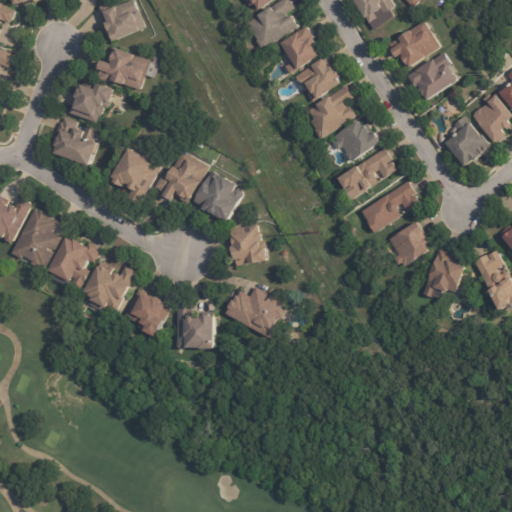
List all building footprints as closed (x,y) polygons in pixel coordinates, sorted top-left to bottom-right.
[(290,0),(298,10),(289,17),(291,20),(295,18),(298,23),(302,29),(267,52),(265,50),(264,50),(259,43),(261,42),(249,25),(263,16),(264,17),(275,10),(274,9),(287,0),(290,0)] [(282,0),(263,12),(262,10),(261,11),(253,0),(282,0)] [(355,0),(393,0),(399,9),(390,15),(389,14),(386,16),(384,12),(377,17),(380,20),(372,25),(355,0)] [(406,0),(426,0),(416,10),(406,0)] [(116,44),(108,25),(110,24),(108,19),(105,21),(102,15),(103,15),(101,9),(108,6),(111,12),(134,1),(147,30),(116,44)] [(10,25),(4,22),(1,28),(0,27),(0,30),(2,32),(0,36),(0,5),(18,14),(14,23),(13,23),(12,26),(10,25)] [(401,60),(391,46),(427,23),(445,49),(430,59),(431,60),(414,71),(413,69),(412,69),(411,67),(408,69),(402,60),(401,60)] [(311,29),(318,40),(316,42),(320,47),(317,49),(323,59),(302,73),(301,72),(293,77),(288,69),(296,64),(294,61),(294,62),(292,58),(284,45),(310,28),(311,29)] [(102,75),(103,73),(101,72),(104,63),(114,67),(114,64),(113,64),(114,62),(110,60),(114,49),(135,57),(135,56),(153,62),(142,92),(118,84),(117,87),(100,81),(102,75)] [(9,69),(2,67),(0,72),(0,50),(16,56),(11,70),(9,69)] [(424,95),(422,92),(424,91),(422,88),(419,90),(411,77),(437,61),(436,60),(447,54),(454,66),(452,68),(461,83),(431,103),(428,98),(426,99),(424,95)] [(326,61),(332,70),(334,69),(341,79),(340,80),(345,87),(322,102),(321,102),(316,105),(311,96),(315,94),(311,87),(306,90),(304,86),(303,87),(298,78),(316,66),(317,67),(326,61)] [(511,105),(503,95),(511,87),(511,79),(509,76),(511,73),(511,105)] [(111,91),(116,92),(109,110),(106,109),(103,119),(101,118),(99,125),(72,115),(75,108),(78,100),(81,91),(82,91),(84,87),(97,92),(99,86),(111,91)] [(349,89),(356,100),(348,105),(350,109),(352,107),(357,115),(358,115),(360,118),(325,141),(324,139),(323,140),(318,132),(319,132),(314,123),(317,121),(312,112),(348,88),(349,89)] [(511,130),(510,132),(509,131),(506,133),(509,137),(499,146),(473,117),(482,109),(483,110),(488,105),(484,101),(490,96),(494,99),(497,96),(511,112),(511,130)] [(468,119),(484,138),(486,137),(494,146),(493,146),(495,149),(492,152),(491,151),(485,157),(486,158),(478,165),(477,163),(470,170),(449,146),(450,145),(448,143),(454,137),(456,140),(458,139),(457,137),(460,135),(461,136),(463,135),(457,127),(467,118),(468,119)] [(79,127),(78,130),(85,133),(87,127),(107,134),(106,137),(107,139),(106,143),(103,144),(99,143),(98,146),(100,146),(92,169),(57,156),(59,150),(57,149),(60,140),(61,140),(63,133),(59,131),(62,124),(63,125),(65,119),(80,124),(79,127)] [(369,127),(374,138),(378,135),(385,146),(355,165),(354,162),(353,163),(345,150),(340,153),(335,145),(339,143),(337,138),(361,123),(362,125),(363,124),(366,129),(369,127)] [(389,151),(396,162),(391,166),(392,167),(396,164),(401,173),(388,181),(385,176),(379,180),(382,185),(376,189),(376,190),(371,194),(370,193),(355,203),(347,191),(348,190),(343,182),(361,169),(364,174),(366,173),(362,167),(388,150),(389,151)] [(142,157),(144,158),(143,159),(155,166),(158,165),(163,168),(142,209),(129,202),(134,193),(130,191),(132,188),(128,187),(128,188),(125,186),(123,190),(112,184),(116,178),(117,178),(131,151),(142,157)] [(207,167),(210,168),(202,185),(193,203),(192,203),(191,206),(177,199),(174,203),(166,199),(168,196),(162,193),(163,191),(158,189),(165,173),(171,177),(175,169),(183,153),(190,157),(190,158),(207,167)] [(245,198),(232,226),(226,223),(205,213),(207,210),(197,204),(213,173),(219,175),(217,179),(223,182),(225,179),(240,187),(237,193),(241,191),(245,193),(245,198)] [(410,184),(418,195),(413,199),(414,200),(418,197),(423,205),(410,214),(404,206),(401,208),(402,211),(400,213),(404,219),(377,236),(371,227),(372,226),(364,214),(410,183),(410,184)] [(15,245),(12,246),(8,243),(7,241),(6,243),(0,239),(0,200),(8,204),(7,206),(10,207),(9,208),(13,210),(15,206),(19,208),(23,200),(35,207),(15,245)] [(45,213),(51,216),(51,217),(56,220),(56,222),(60,224),(54,235),(65,240),(47,274),(13,256),(37,210),(43,213),(43,212),(45,213)] [(419,224),(425,234),(423,235),(425,240),(429,238),(431,242),(428,243),(429,245),(428,247),(431,251),(429,253),(431,254),(406,269),(403,264),(399,266),(395,259),(399,256),(390,241),(419,224)] [(239,269),(239,264),(238,264),(237,259),(235,259),(234,250),(236,250),(235,239),(233,240),(232,231),(259,227),(260,234),(262,234),(264,244),(268,243),(271,265),(252,268),(252,267),(239,269)] [(511,246),(503,235),(511,227),(511,246)] [(79,243),(89,248),(91,245),(99,249),(98,251),(103,253),(97,266),(92,264),(88,271),(93,274),(83,293),(80,292),(78,293),(74,291),(73,287),(74,286),(61,279),(60,281),(56,281),(55,279),(56,276),(52,274),(69,241),(75,244),(77,242),(79,243)] [(442,252),(452,256),(450,263),(465,268),(464,270),(468,271),(462,290),(461,290),(459,295),(452,293),(451,296),(438,292),(435,300),(426,297),(440,252),(442,252)] [(500,277),(502,276),(504,277),(511,273),(511,274),(511,311),(506,315),(477,264),(489,257),(490,258),(499,253),(507,267),(498,272),(500,277)] [(109,312),(93,304),(95,301),(90,299),(91,297),(87,295),(100,270),(103,271),(104,270),(111,274),(110,276),(117,279),(118,276),(122,278),(127,269),(139,275),(131,290),(132,290),(125,304),(124,304),(118,316),(110,311),(109,312)] [(269,295),(271,296),(267,303),(269,304),(273,298),(288,307),(286,311),(289,313),(284,322),(282,321),(277,330),(279,331),(273,342),(228,317),(231,311),(230,311),(234,303),(235,303),(238,298),(239,298),(242,294),(252,299),(258,289),(269,295)] [(141,293),(146,295),(145,298),(155,302),(156,300),(164,304),(163,307),(172,312),(166,325),(158,341),(146,335),(147,334),(140,331),(142,327),(133,323),(134,321),(127,318),(140,292),(141,293)] [(202,320),(217,320),(217,354),(203,354),(203,353),(189,353),(189,350),(187,353),(182,353),(179,351),(179,308),(191,308),(191,319),(193,318),(194,318),(196,319),(197,321),(202,321),(202,320)]
